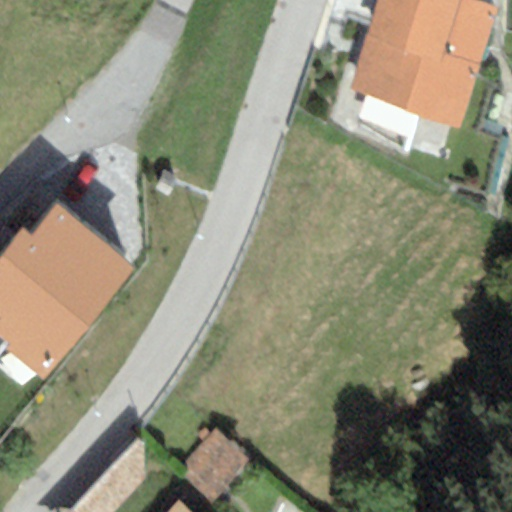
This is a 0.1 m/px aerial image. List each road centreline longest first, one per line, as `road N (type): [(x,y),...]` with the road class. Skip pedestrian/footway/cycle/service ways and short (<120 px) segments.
road 1 (tertiary): [(32,511),(168,342),(228,214),(300,0)]
road 2 (unclassified): [(0,191),(148,44),(171,0)]
